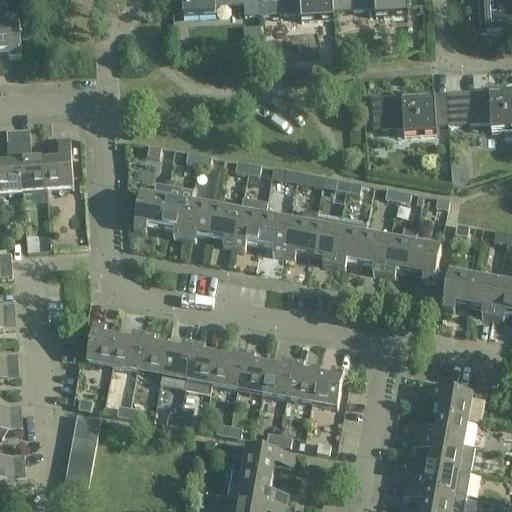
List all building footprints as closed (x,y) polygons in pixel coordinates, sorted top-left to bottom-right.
[(245,20),(259,19),(257,0),(182,0),(184,20),(216,18),(215,10),(244,8),(245,20)] [(331,0),(257,0),(259,19),(302,16),(303,25),(333,23),(331,0)] [(406,0),(331,0),(333,23),(334,23),(333,15),(375,12),(376,20),(408,18),(406,0)] [(477,0),(480,36),(511,33),(511,1),(510,2),(510,0),(477,0)] [(19,25),(0,25),(0,56),(8,56),(9,63),(21,62),(19,25)] [(511,92),(447,97),(449,129),(492,126),(493,135),(511,134),(511,92)] [(437,130),(449,129),(447,97),(371,101),(373,133),(404,131),(405,140),(437,138),(437,130)] [(10,166),(0,167),(0,197),(23,196),(19,134),(8,135),(10,166)] [(31,134),(19,134),(23,196),(49,194),(47,164),(33,164),(31,134)] [(60,163),(47,164),(49,194),(75,192),(71,142),(59,143),(60,163)] [(162,152),(149,150),(147,160),(160,163),(162,152)] [(200,159),(188,157),(186,167),(198,169),(200,159)] [(200,159),(198,169),(210,172),(212,161),(200,159)] [(250,168),(237,166),(235,176),(248,178),(250,168)] [(250,168),(248,178),(259,180),(261,170),(250,168)] [(300,177),(298,187),(322,192),(324,181),(300,177)] [(461,179),(456,180),(454,183),(454,187),(456,191),(461,191),(464,189),(465,185),(464,181),(461,179)] [(349,186),(337,184),(335,195),(347,197),(349,186)] [(349,186),(347,197),(360,199),(361,188),(349,186)] [(153,199),(141,197),(134,234),(146,236),(148,229),(161,232),(169,190),(155,187),(153,199)] [(185,243),(192,206),(194,194),(169,190),(161,232),(174,234),(173,241),(185,243)] [(399,195),(387,193),(385,203),(397,206),(399,195)] [(399,195),(397,206),(409,208),(411,198),(399,195)] [(435,213),(448,215),(450,205),(437,202),(435,213)] [(216,211),(192,206),(185,243),(196,245),(197,238),(211,241),(216,211)] [(241,215),(216,211),(211,241),(224,243),(223,250),(235,252),(241,215)] [(300,226),(291,224),(284,262),(295,263),(296,256),(310,259),(318,221),(318,217),(302,214),(300,226)] [(266,220),(241,215),(235,252),(245,254),(247,248),(261,250),(266,220)] [(291,224),(266,220),(261,250),(273,252),(272,259),(284,262),(291,224)] [(342,225),(318,221),(310,259),(324,261),(322,268),(334,270),(342,225)] [(365,229),(342,225),(334,270),(345,273),(347,265),(360,268),(366,238),(368,226),(366,226),(365,229)] [(467,241),(469,231),(457,228),(455,239),(467,241)] [(410,277),(415,247),(417,235),(405,233),(403,244),(390,242),(384,279),(395,281),(396,274),(410,277)] [(508,237),(495,235),(494,246),(506,248),(508,237)] [(390,242),(366,238),(360,268),(373,270),(372,277),(384,279),(390,242)] [(441,251),(415,247),(410,277),(423,279),(421,286),(434,288),(441,251)] [(0,269),(11,269),(11,258),(0,258),(0,269)] [(11,269),(0,269),(0,281),(12,281),(11,269)] [(474,280),(448,275),(442,313),(454,315),(455,308),(469,310),(474,280)] [(499,285),(474,280),(469,310),(482,313),(481,320),(492,322),(499,285)] [(511,286),(499,285),(492,322),(504,324),(505,316),(511,317),(511,286)] [(0,320),(15,319),(14,307),(0,308),(0,320)] [(15,319),(0,320),(0,331),(16,331),(15,319)] [(94,329),(87,367),(112,372),(118,341),(105,338),(106,331),(94,329)] [(131,343),(118,341),(112,372),(137,376),(144,338),(132,336),(131,343)] [(155,340),(144,338),(137,376),(162,381),(168,350),(154,347),(155,340)] [(181,352),(168,350),(162,381),(187,385),(194,347),(182,345),(181,352)] [(210,399),(217,359),(203,357),(205,349),(194,347),(187,385),(185,395),(210,399)] [(231,362),(217,359),(212,390),(237,394),(244,356),(232,354),(231,362)] [(255,359),(244,356),(237,394),(262,399),(267,368),(254,366),(255,359)] [(0,371),(18,370),(18,358),(0,359),(0,371)] [(281,370),(267,368),(262,399),(287,403),(293,366),(282,364),(281,370)] [(305,368),(293,366),(287,403),(311,408),(317,377),(304,375),(305,368)] [(18,370),(0,371),(0,382),(19,381),(18,370)] [(330,380),(317,377),(311,408),(337,413),(344,375),(332,372),(330,380)] [(440,406),(437,419),(468,425),(473,399),(423,390),(421,402),(440,406)] [(491,402),(492,395),(480,393),(479,400),(491,402)] [(78,414),(90,416),(92,405),(80,403),(78,414)] [(0,422),(22,421),(21,409),(0,410),(0,422)] [(118,410),(116,421),(141,425),(143,415),(118,410)] [(168,419),(166,430),(178,432),(180,422),(168,419)] [(468,425),(437,419),(435,432),(416,429),(414,440),(463,450),(468,425)] [(77,420),(77,421),(75,432),(99,436),(101,424),(77,420)] [(22,421),(0,422),(0,434),(23,432),(22,421)] [(180,422),(178,432),(190,434),(192,424),(180,422)] [(219,428),(217,439),(241,443),(243,433),(219,428)] [(99,436),(75,432),(73,443),(97,448),(99,436)] [(268,437),(266,448),(290,452),(292,442),(268,437)] [(463,450),(414,440),(412,452),(431,455),(428,469),(471,477),(475,452),(463,450)] [(73,443),(71,455),(94,460),(97,448),(73,443)] [(316,457),(329,459),(331,449),(318,446),(316,457)] [(296,460),(247,450),(242,476),(272,482),(275,468),(294,472),(296,460)] [(204,451),(202,463),(210,464),(212,452),(204,451)] [(94,460),(71,455),(69,467),(92,471),(94,460)] [(0,473),(25,471),(24,459),(0,460),(0,473)] [(92,471),(69,467),(66,479),(90,483),(92,471)] [(466,502),(471,477),(428,469),(426,482),(407,478),(405,490),(466,502)] [(25,471),(0,473),(0,484),(26,483),(25,471)] [(272,482),(242,476),(238,501),(287,510),(289,498),(270,495),(272,482)] [(90,483),(66,479),(64,491),(88,495),(90,483)] [(208,484),(200,482),(199,490),(207,491),(208,484)] [(464,511),(466,502),(405,490),(403,501),(422,505),(420,511),(464,511)] [(88,495),(64,491),(62,502),(86,507),(88,495)] [(287,510),(238,501),(235,511),(294,511),(287,510)]
